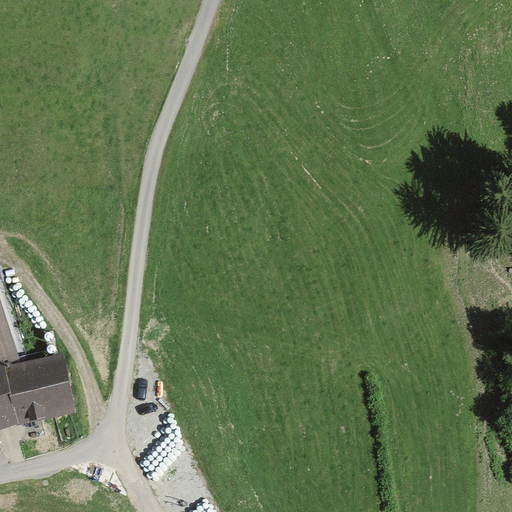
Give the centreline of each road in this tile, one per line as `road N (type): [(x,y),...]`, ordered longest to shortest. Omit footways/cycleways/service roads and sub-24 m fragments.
road 1 (residential): [(219,0),(160,148),(116,422),(117,440),(157,511)]
road 2 (track): [(0,475),(55,465),(117,440)]
